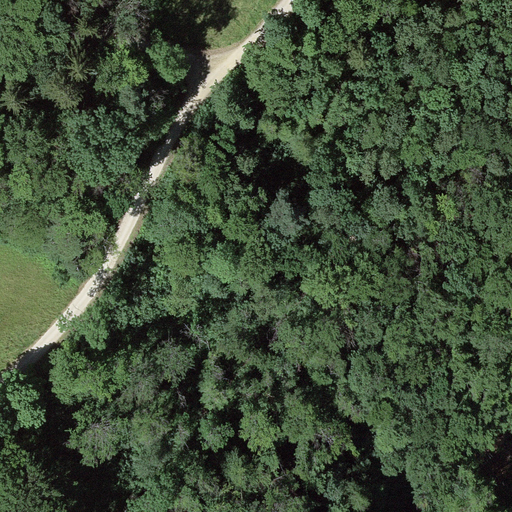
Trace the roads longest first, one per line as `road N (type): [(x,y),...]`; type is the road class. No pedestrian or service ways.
road 1 (track): [(0,382),(63,322),(185,104),(281,0)]
road 2 (track): [(223,63),(0,12)]
